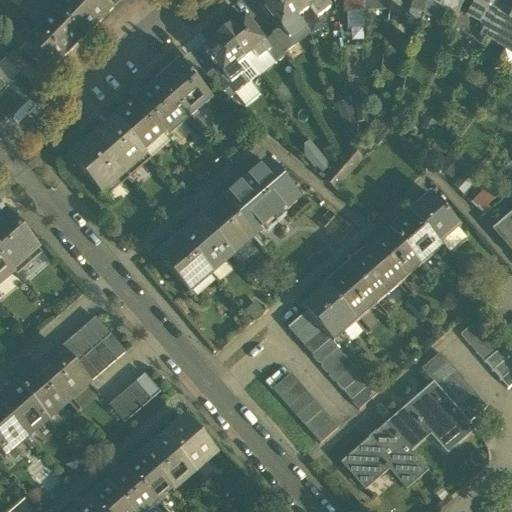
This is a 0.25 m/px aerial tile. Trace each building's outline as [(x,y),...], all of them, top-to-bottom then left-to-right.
[(18,10),(24,0),(23,0),(2,0),(18,10)] [(28,2),(52,17),(68,0),(27,0),(26,1),(28,2)] [(96,0),(68,0),(52,17),(53,18),(62,27),(80,43),(112,10),(96,0)] [(116,0),(122,10),(136,0),(116,0)] [(296,20),(301,16),(289,0),(265,0),(258,5),(279,32),(281,31),(288,41),(303,29),(296,20)] [(289,0),(301,16),(310,9),(317,19),(329,9),(322,0),(289,0)] [(352,12),(364,11),(363,0),(352,0),(353,0),(352,12)] [(389,14),(390,0),(363,0),(364,11),(364,14),(389,14)] [(399,0),(390,0),(389,14),(398,15),(399,0)] [(426,2),(419,0),(412,0),(409,12),(422,16),(426,2)] [(426,0),(426,2),(439,9),(442,0),(426,0)] [(442,0),(439,9),(438,11),(455,20),(462,4),(454,0),(442,0)] [(488,10),(492,2),(489,0),(475,0),(474,2),(487,9),(488,10)] [(485,14),(495,19),(505,1),(503,0),(495,0),(494,3),(492,2),(488,10),(487,9),(485,14)] [(511,9),(511,4),(505,1),(495,19),(484,39),(495,45),(508,21),(511,14),(511,12),(511,9)] [(19,12),(44,26),(53,18),(52,17),(28,2),(27,3),(19,12)] [(438,11),(439,9),(426,2),(422,16),(422,18),(431,22),(438,11)] [(487,9),(474,2),(465,19),(480,27),(479,24),(485,14),(487,9)] [(422,18),(422,16),(409,12),(406,27),(419,30),(422,18)] [(480,37),(484,39),(495,19),(485,14),(479,24),(480,27),(481,29),(483,30),(480,37)] [(244,17),(221,35),(243,62),(252,55),(257,62),(266,56),(269,53),(264,46),(265,45),(264,43),(244,17)] [(62,27),(53,18),(44,26),(38,33),(37,32),(24,45),(35,55),(62,27)] [(495,45),(509,52),(511,47),(511,23),(508,21),(495,45)] [(80,43),(62,27),(35,55),(34,56),(41,62),(42,61),(52,72),(80,43)] [(305,28),(303,29),(288,41),(293,48),(294,49),(309,38),(305,28)] [(279,32),(272,37),(283,56),(293,48),(288,41),(281,31),(279,32)] [(235,69),(243,62),(221,35),(200,53),(214,71),(219,77),(221,80),(223,78),(230,87),(241,78),(240,77),(241,76),(235,69)] [(284,58),(283,56),(272,37),(264,43),(265,45),(264,46),(269,53),(266,56),(272,64),(275,66),(284,58)] [(243,62),(255,77),(272,64),(266,56),(257,62),(252,55),(243,62)] [(235,69),(241,76),(248,85),(256,79),(255,77),(243,62),(235,69)] [(179,66),(156,85),(187,121),(210,101),(179,66)] [(214,71),(207,76),(212,82),(219,77),(214,71)] [(249,85),(248,85),(241,76),(240,77),(241,78),(230,87),(223,78),(221,80),(219,77),(212,82),(207,76),(206,77),(213,87),(230,101),(234,97),(249,85)] [(0,95),(8,87),(0,78),(0,95)] [(166,139),(187,121),(156,85),(135,104),(164,137),(166,139)] [(260,99),(249,85),(234,97),(245,111),(260,99)] [(163,138),(164,137),(135,104),(114,122),(143,156),(144,155),(163,138)] [(362,162),(390,131),(376,119),(321,182),(336,194),(363,163),(362,163),(362,162)] [(196,132),(187,121),(166,139),(175,150),(196,132)] [(145,158),(143,156),(114,122),(93,140),(124,176),(145,158)] [(169,145),(163,138),(144,155),(151,162),(169,145)] [(102,196),(124,176),(93,140),(70,160),(102,196)] [(320,175),(331,167),(313,143),(303,151),(320,175)] [(265,165),(222,203),(249,235),(253,239),(262,232),(261,230),(280,214),(281,216),(297,202),(265,165)] [(486,192),(473,201),(482,213),(494,204),(486,192)] [(420,206),(409,215),(437,248),(441,245),(458,231),(428,196),(426,197),(428,199),(429,201),(421,208),(420,206)] [(428,199),(420,206),(421,208),(429,201),(428,199)] [(201,222),(228,253),(249,235),(222,203),(201,222)] [(409,215),(387,234),(415,266),(419,270),(440,252),(437,248),(409,215)] [(5,216),(0,221),(0,259),(10,270),(13,274),(37,253),(5,216)] [(511,221),(497,234),(511,251),(511,221)] [(179,240),(207,271),(228,253),(201,222),(179,240)] [(458,231),(441,245),(450,256),(467,241),(458,231)] [(387,234),(366,252),(394,284),(398,288),(409,279),(406,274),(415,266),(387,234)] [(253,239),(249,235),(228,253),(232,258),(253,239)] [(187,293),(209,274),(207,271),(179,240),(157,260),(188,296),(189,295),(187,293)] [(366,252),(345,271),(373,303),(377,307),(388,297),(385,293),(394,284),(366,252)] [(46,263),(37,253),(13,274),(14,275),(21,284),(46,263)] [(232,258),(228,253),(207,271),(209,274),(211,276),(232,258)] [(0,278),(10,270),(0,259),(0,278)] [(0,287),(14,275),(13,274),(10,270),(0,278),(0,287)] [(345,271),(324,289),(355,325),(367,315),(364,311),(373,303),(345,271)] [(342,337),(355,325),(324,289),(301,309),(306,315),(314,324),(321,333),(328,341),(338,333),(342,337)] [(252,324),(264,314),(255,304),(244,314),(252,324)] [(288,331),(295,340),(314,324),(306,315),(288,331)] [(86,327),(101,345),(110,337),(95,319),(86,327)] [(460,337),(468,346),(486,331),(478,322),(460,337)] [(295,340),(303,349),(321,333),(314,324),(295,340)] [(77,335),(92,353),(101,345),(86,327),(77,335)] [(468,346),(476,355),(494,340),(486,331),(468,346)] [(303,349),(311,358),(329,342),(328,341),(321,333),(303,349)] [(68,343),(83,360),(92,353),(77,335),(68,343)] [(125,354),(110,337),(101,345),(116,362),(125,354)] [(476,355),(484,365),(502,349),(494,340),(476,355)] [(311,358),(319,367),(337,351),(329,342),(311,358)] [(58,351),(74,368),(83,360),(68,343),(58,351)] [(116,362),(101,345),(92,353),(107,370),(116,362)] [(484,365),(491,374),(510,358),(502,349),(484,365)] [(58,350),(37,369),(65,401),(86,382),(74,368),(58,351),(58,350)] [(319,367),(327,376),(345,360),(337,351),(319,367)] [(107,370),(92,353),(83,360),(98,378),(107,370)] [(421,371),(429,380),(447,365),(439,356),(421,371)] [(491,374),(499,383),(511,371),(511,360),(510,358),(491,374)] [(98,378),(83,360),(74,368),(86,382),(89,386),(98,378)] [(327,376),(335,385),(353,369),(345,360),(327,376)] [(455,374),(447,365),(429,380),(432,385),(436,390),(455,374)] [(65,401),(37,369),(16,387),(44,419),(65,401)] [(335,385),(343,394),(361,378),(353,369),(335,385)] [(511,387),(511,371),(499,383),(507,392),(511,387)] [(462,383),(455,374),(436,390),(444,399),(462,383)] [(135,384),(151,402),(160,394),(144,376),(135,384)] [(298,385),(290,376),(272,392),(280,401),(298,385)] [(343,394),(351,403),(369,387),(361,378),(343,394)] [(65,401),(68,405),(90,386),(89,386),(86,382),(65,401)] [(470,392),(462,383),(444,399),(452,408),(470,392)] [(126,392),(142,410),(151,402),(135,384),(126,392)] [(306,394),(298,385),(280,401),(288,410),(306,394)] [(432,385),(387,427),(408,451),(436,426),(453,445),(471,429),(468,426),(460,417),(452,408),(444,399),(436,390),(432,385)] [(47,423),(44,419),(16,387),(0,400),(0,411),(26,441),(47,423)] [(377,396),(369,387),(351,403),(359,412),(377,396)] [(117,400),(133,418),(142,410),(126,392),(117,400)] [(478,401),(470,392),(452,408),(460,417),(478,401)] [(314,403),(306,394),(288,410),(296,419),(314,403)] [(108,407),(124,426),(124,425),(133,418),(117,400),(108,407)] [(44,419),(47,423),(68,405),(65,401),(44,419)] [(486,410),(478,401),(460,417),(468,426),(486,410)] [(322,412),(314,403),(296,419),(303,428),(322,412)] [(0,454),(4,460),(26,441),(0,411),(0,454)] [(330,422),(322,412),(303,428),(311,437),(330,422)] [(183,422),(162,440),(190,472),(191,473),(212,455),(183,422)] [(337,431),(330,422),(311,437),(319,446),(337,431)] [(426,472),(408,451),(387,427),(342,466),(363,490),(387,469),(405,490),(426,472)] [(169,490),(190,472),(162,440),(141,458),(142,460),(169,490)] [(214,458),(212,455),(191,473),(194,476),(214,458)] [(83,464),(71,457),(64,468),(76,476),(83,464)] [(141,458),(133,465),(135,466),(142,460),(141,458)] [(171,492),(169,490),(142,460),(135,466),(133,465),(124,473),(125,474),(153,506),(155,509),(165,501),(163,499),(171,492)] [(172,495),(194,476),(191,473),(190,472),(169,490),(171,492),(172,495)] [(124,473),(116,480),(117,481),(125,474),(124,473)] [(146,511),(153,506),(125,474),(117,481),(116,480),(106,488),(127,511),(146,511)] [(127,511),(106,488),(97,496),(98,497),(90,504),(96,511),(127,511)] [(38,492),(26,498),(33,510),(45,503),(38,492)]
